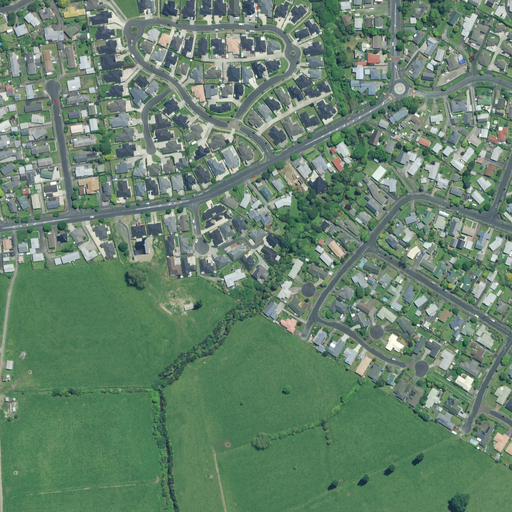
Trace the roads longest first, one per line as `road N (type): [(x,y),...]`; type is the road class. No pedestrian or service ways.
road 1 (residential): [(511,335),(365,244)]
road 2 (residential): [(139,24),(265,28),(290,48)]
road 3 (residential): [(490,220),(420,196),(398,206),(365,244)]
road 4 (track): [(0,368),(17,264),(12,227)]
road 5 (residential): [(52,86),(73,218)]
road 6 (residential): [(73,218),(194,199)]
road 7 (residential): [(273,161),(381,105)]
